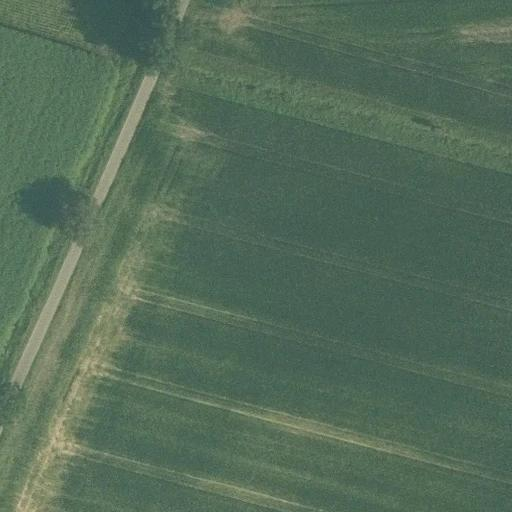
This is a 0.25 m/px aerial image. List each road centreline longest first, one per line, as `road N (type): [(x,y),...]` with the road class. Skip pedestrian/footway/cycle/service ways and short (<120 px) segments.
road 1 (unclassified): [(0,426),(181,0)]
road 2 (track): [(511,132),(166,36)]
